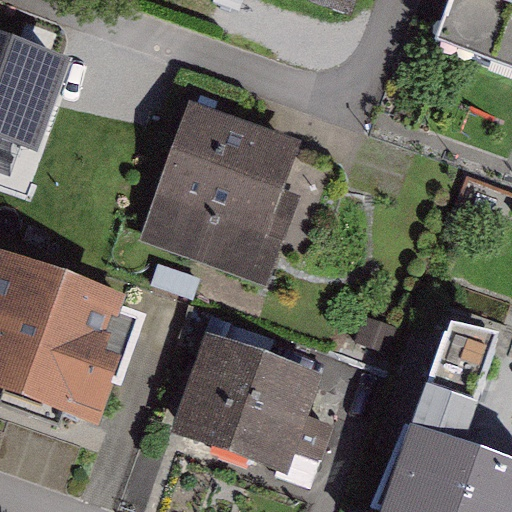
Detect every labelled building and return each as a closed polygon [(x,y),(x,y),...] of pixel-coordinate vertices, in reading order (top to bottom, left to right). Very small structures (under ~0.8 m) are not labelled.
[(511,0),(431,0),(416,44),(511,77),(511,0)] [(60,65),(0,44),(0,125),(35,137),(60,65)] [(287,155),(197,124),(158,238),(262,273),(285,206),(271,201),(287,155)] [(113,313),(0,270),(0,381),(93,416),(116,355),(99,348),(113,313)] [(308,386),(213,352),(185,431),(279,465),(308,386)] [(511,511),(511,482),(419,448),(395,511),(511,511)]
